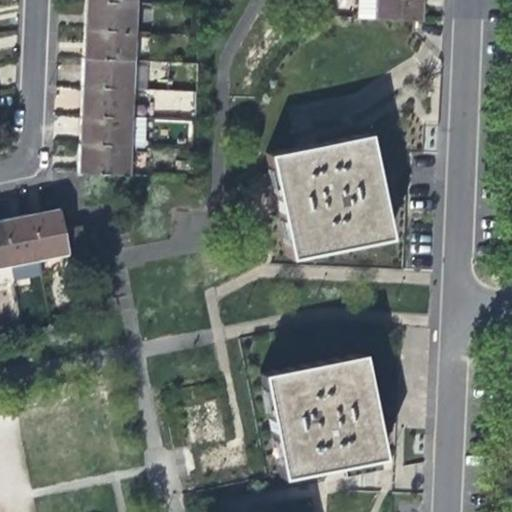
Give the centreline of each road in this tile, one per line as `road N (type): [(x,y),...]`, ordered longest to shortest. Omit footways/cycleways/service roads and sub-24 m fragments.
road 1 (residential): [(458,0),(446,306)]
road 2 (residential): [(446,306),(437,511)]
road 3 (residential): [(0,171),(19,153),(28,121),(33,0)]
